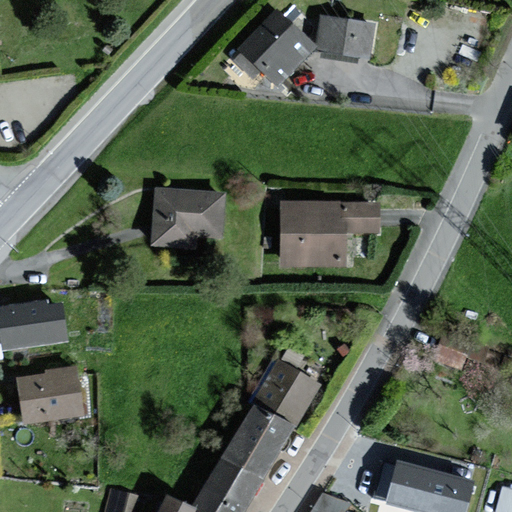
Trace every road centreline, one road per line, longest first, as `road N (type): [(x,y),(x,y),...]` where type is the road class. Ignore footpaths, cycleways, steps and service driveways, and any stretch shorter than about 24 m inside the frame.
road 1 (tertiary): [(511,89),(415,290),(283,511)]
road 2 (tertiary): [(214,0),(14,213)]
